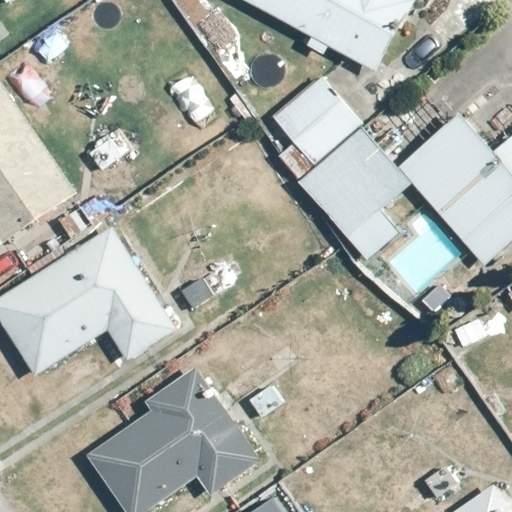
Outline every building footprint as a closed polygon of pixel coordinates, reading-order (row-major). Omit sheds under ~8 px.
[(244,0),(377,72),(416,0),(244,0)] [(0,85),(0,241),(2,245),(75,195),(0,85)] [(459,112),(397,166),(484,264),(511,239),(511,138),(496,153),(459,112)] [(109,228),(0,297),(0,323),(34,377),(108,330),(128,361),(175,330),(109,228)] [(362,302),(333,264),(288,298),(316,336),(362,302)] [(475,305),(441,265),(414,287),(449,327),(475,305)] [(152,411),(88,455),(126,511),(143,511),(196,476),(210,496),(261,461),(195,366),(145,401),(152,411)] [(278,367),(247,387),(266,415),(297,395),(278,367)] [(511,511),(511,507),(496,484),(454,511),(511,511)] [(282,511),(273,498),(252,511),(282,511)]
